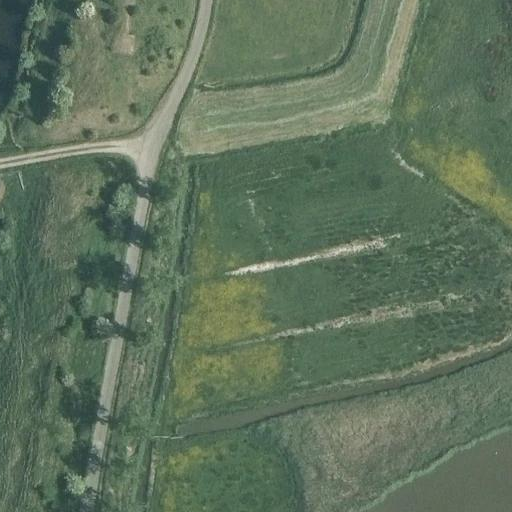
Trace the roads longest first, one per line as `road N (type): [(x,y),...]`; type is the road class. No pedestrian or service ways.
road 1 (unclassified): [(206,0),(192,61),(150,150),(87,511)]
road 2 (track): [(150,150),(97,148),(0,164)]
